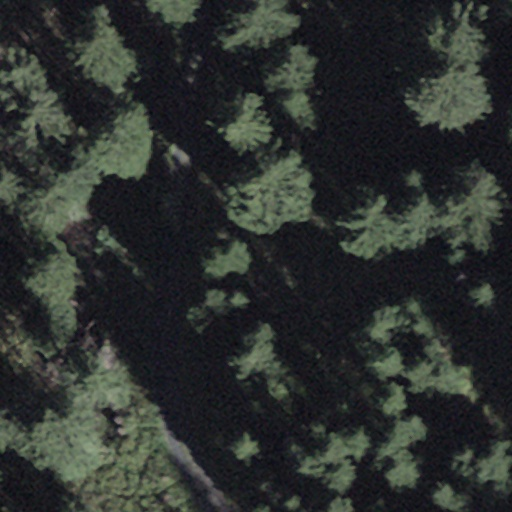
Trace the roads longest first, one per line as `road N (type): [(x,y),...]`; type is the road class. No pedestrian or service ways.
road 1 (track): [(218,511),(188,472),(151,334),(200,0)]
road 2 (track): [(397,511),(511,330)]
